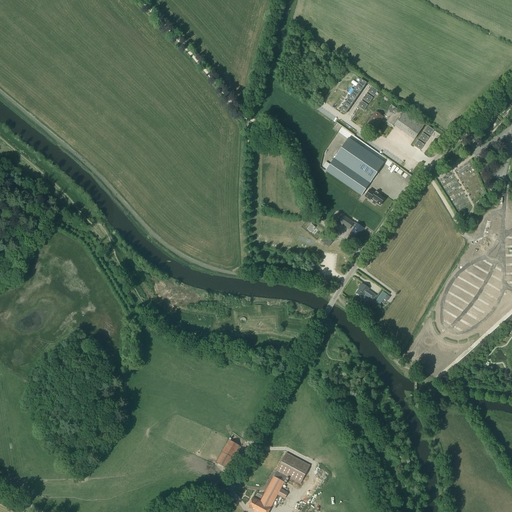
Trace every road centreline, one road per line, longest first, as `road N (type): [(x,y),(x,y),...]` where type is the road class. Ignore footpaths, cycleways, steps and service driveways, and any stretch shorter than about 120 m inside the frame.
road 1 (track): [(287,380),(182,350),(130,316),(83,240),(37,211),(0,204)]
road 2 (track): [(362,255),(310,211),(284,142),(238,112),(140,0)]
road 3 (unclassified): [(162,511),(227,488),(335,297)]
road 4 (unclassified): [(511,82),(434,159),(335,297)]
